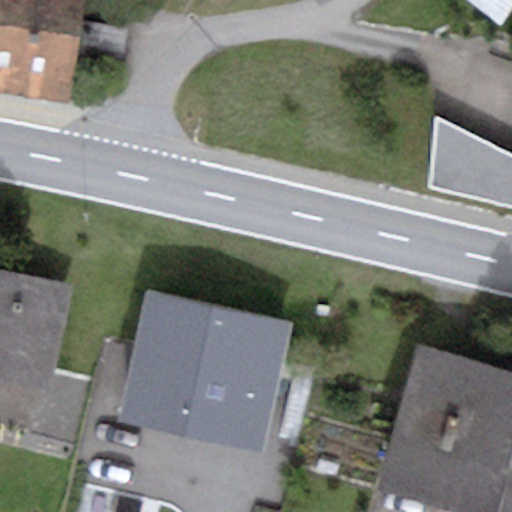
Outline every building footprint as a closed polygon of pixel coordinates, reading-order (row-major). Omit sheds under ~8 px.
[(0,0),(0,91),(67,103),(83,0),(0,0)] [(511,0),(473,0),(500,27),(511,7),(511,0)] [(511,155),(436,118),(429,187),(511,207),(511,155)] [(67,294),(0,276),(0,381),(40,392),(67,294)] [(287,328),(155,294),(122,418),(254,452),(287,328)] [(511,511),(511,373),(420,348),(380,492),(453,511),(511,511)]
